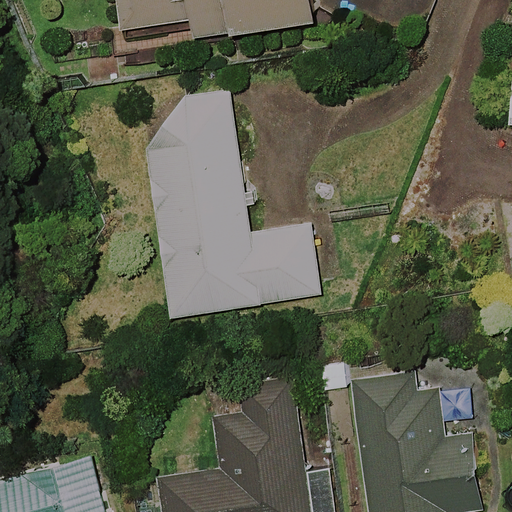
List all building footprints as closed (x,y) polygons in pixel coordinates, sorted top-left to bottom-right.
[(319,18),(316,0),(118,0),(123,29),(194,19),(196,36),(319,18)] [(251,232),(230,91),(142,104),(174,315),(322,293),(311,223),(251,232)] [(481,511),(478,427),(436,429),(433,353),(359,356),(365,511),(481,511)] [(350,394),(341,354),(311,361),(320,401),(350,394)] [(307,471),(295,377),(244,383),(247,409),(215,413),(222,468),(130,479),(133,511),(335,511),(330,468),(307,471)] [(106,511),(92,455),(0,479),(0,511),(106,511)]
